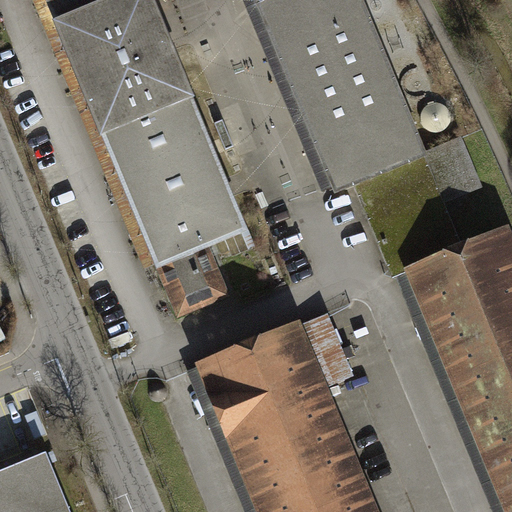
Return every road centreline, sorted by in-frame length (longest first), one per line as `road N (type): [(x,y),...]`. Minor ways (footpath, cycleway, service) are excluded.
road 1 (tertiary): [(0,160),(79,353)]
road 2 (tertiary): [(79,353),(146,511)]
